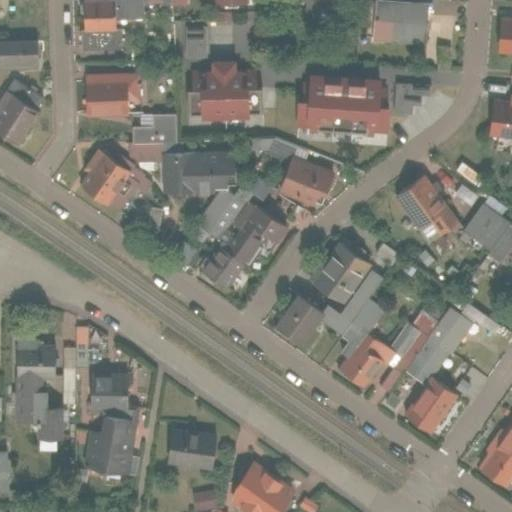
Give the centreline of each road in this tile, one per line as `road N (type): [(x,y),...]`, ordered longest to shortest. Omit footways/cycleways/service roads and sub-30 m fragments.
road 1 (residential): [(380,511),(235,400),(84,301),(0,269)]
road 2 (residential): [(247,327),(313,234),(466,102),(475,79),(479,0)]
road 3 (residential): [(247,327),(42,189)]
road 4 (residential): [(443,465),(247,327)]
road 5 (residential): [(42,189),(70,142),(65,0)]
